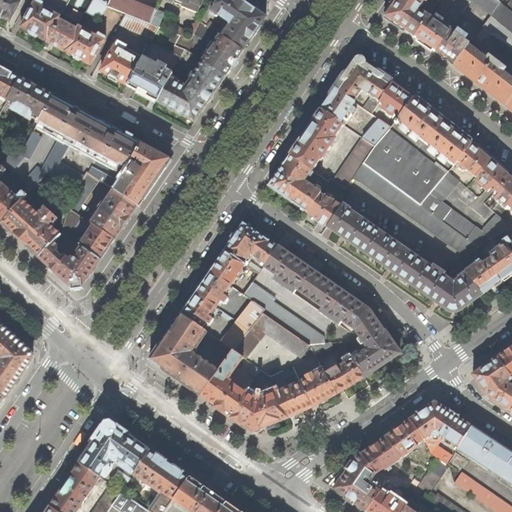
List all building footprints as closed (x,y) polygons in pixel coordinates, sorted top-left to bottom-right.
[(0,0),(0,15),(10,21),(21,0),(0,0)] [(33,34),(46,41),(60,16),(42,6),(44,2),(39,0),(35,0),(35,1),(34,2),(20,27),(33,34)] [(105,9),(108,6),(107,5),(109,1),(105,0),(92,0),(85,12),(99,20),(105,9)] [(108,6),(126,13),(161,27),(165,19),(164,12),(132,0),(109,0),(109,1),(107,5),(108,6)] [(174,0),(174,2),(198,11),(202,0),(174,0)] [(246,3),(242,0),(218,0),(212,10),(232,23),(223,36),(243,50),(266,16),(246,3)] [(394,0),(384,16),(414,37),(428,17),(418,9),(424,0),(394,0)] [(471,0),(491,14),(500,2),(496,0),(471,0)] [(423,43),(435,51),(450,30),(453,25),(461,14),(442,1),(434,13),(446,21),(444,25),(434,18),(433,19),(429,16),(428,17),(414,37),(423,43)] [(511,32),(511,11),(505,6),(500,2),(491,14),(490,15),(511,32)] [(54,45),(64,51),(78,26),(79,23),(61,13),(60,16),(46,41),(54,45)] [(152,39),(182,56),(186,49),(188,50),(191,42),(190,42),(191,39),(181,35),(161,27),(126,13),(120,24),(153,38),(152,39)] [(461,14),(453,25),(459,29),(466,18),(461,14)] [(234,63),(243,50),(223,36),(201,21),(194,33),(212,46),(207,53),(207,54),(203,60),(204,61),(226,76),(234,63)] [(76,57),(90,65),(104,40),(104,39),(105,36),(98,33),(96,36),(78,26),(64,51),(76,57)] [(445,58),(453,64),(468,44),(469,44),(464,41),(467,37),(457,29),(454,33),(450,30),(435,51),(445,58)] [(112,77),(127,85),(141,59),(125,50),(127,46),(118,41),(116,45),(115,45),(101,71),(112,77)] [(487,90),(504,104),(511,95),(511,79),(508,76),(510,73),(505,69),(505,68),(489,56),(488,56),(483,52),(481,55),(468,44),(453,64),(487,90)] [(141,92),(157,101),(170,78),(173,73),(142,56),(141,59),(127,85),(141,92)] [(344,75),(335,89),(353,101),(361,89),(368,94),(368,93),(372,95),(363,108),(371,113),(379,102),(393,82),(356,57),(344,75)] [(157,101),(195,122),(212,97),(226,76),(204,61),(186,87),(170,78),(157,101)] [(3,68),(0,66),(0,95),(7,100),(20,78),(3,68)] [(27,82),(20,78),(7,100),(15,104),(12,109),(21,114),(36,86),(27,82)] [(403,89),(393,82),(379,102),(383,105),(381,108),(393,117),(395,113),(399,116),(413,97),(403,89)] [(44,91),(36,86),(21,114),(30,119),(33,114),(40,118),(53,95),(44,91)] [(326,101),(320,110),(343,124),(344,125),(355,108),(352,106),(354,102),(353,101),(335,89),(326,101)] [(75,108),(53,95),(40,118),(39,120),(67,136),(64,142),(58,139),(42,169),(48,173),(53,176),(61,162),(70,145),(75,148),(78,142),(83,144),(96,119),(75,108)] [(429,109),(413,97),(399,116),(396,120),(454,165),(457,160),(472,143),(456,130),(429,109)] [(300,139),(290,155),(312,170),(320,159),(321,159),(335,138),(334,137),(343,124),(320,110),(300,139)] [(379,118),(362,138),(374,146),(389,129),(391,126),(379,118)] [(118,131),(96,119),(83,144),(119,164),(120,162),(128,166),(131,162),(141,143),(118,131)] [(446,174),(389,129),(374,146),(363,163),(420,205),(446,174)] [(42,136),(34,132),(20,156),(22,157),(29,159),(42,136)] [(345,189),(353,178),(363,163),(374,146),(362,138),(333,180),(345,189)] [(169,159),(141,143),(131,162),(134,164),(129,171),(128,170),(128,171),(128,172),(121,183),(92,167),(89,173),(99,180),(114,190),(138,206),(152,184),(169,159)] [(481,150),(472,143),(457,160),(460,163),(459,165),(466,171),(467,169),(476,177),(491,159),(481,150)] [(0,221),(2,223),(23,200),(28,194),(24,191),(17,198),(10,191),(9,192),(2,186),(3,185),(0,181),(0,176),(0,177),(9,168),(12,171),(24,158),(22,157),(20,156),(13,151),(0,164),(0,221)] [(292,202),(307,212),(320,194),(321,192),(304,181),(312,170),(290,155),(279,170),(269,186),(291,202),(292,202)] [(500,166),(491,159),(476,177),(479,179),(476,182),(485,190),(488,187),(494,192),(495,191),(510,175),(500,166)] [(73,189),(72,195),(84,176),(61,162),(53,176),(73,189)] [(459,251),(465,257),(478,248),(477,247),(420,205),(363,163),(353,178),(361,182),(459,251)] [(32,189),(48,173),(42,169),(38,166),(23,181),(32,189)] [(448,171),(446,174),(420,205),(477,247),(502,219),(497,215),(480,231),(441,202),(459,181),(448,171)] [(72,195),(68,207),(75,212),(99,180),(89,173),(87,172),(84,176),(72,195)] [(511,177),(510,175),(495,191),(498,194),(494,198),(504,208),(507,205),(511,208),(511,210),(511,208),(511,177)] [(125,224),(138,206),(114,190),(91,223),(94,225),(115,239),(125,224)] [(317,220),(327,226),(341,205),(334,201),(325,195),(324,196),(320,194),(307,212),(317,220)] [(20,241),(39,257),(53,242),(60,234),(52,226),(58,219),(45,207),(38,214),(23,200),(2,223),(20,241)] [(347,241),(365,253),(380,231),(371,225),(372,222),(364,217),(362,219),(355,214),(357,212),(350,207),(348,210),(342,205),(341,205),(327,226),(347,241)] [(108,249),(115,239),(94,225),(85,238),(74,230),(82,217),(75,212),(68,207),(61,233),(80,246),(101,260),(108,249)] [(511,228),(502,219),(477,247),(478,248),(498,234),(511,228)] [(233,238),(225,251),(244,264),(251,255),(265,265),(278,247),(244,223),(233,238)] [(386,268),(413,287),(429,265),(418,258),(419,255),(411,250),(410,252),(398,244),(400,242),(392,237),(391,239),(380,231),(365,253),(386,268)] [(511,240),(510,242),(506,237),(502,240),(504,242),(511,254),(511,240)] [(74,289),(81,288),(101,260),(80,246),(76,252),(79,255),(76,259),(75,258),(74,259),(72,262),(68,257),(65,260),(59,254),(58,246),(53,242),(39,257),(58,274),(74,289)] [(510,274),(511,272),(511,254),(504,242),(495,249),(496,251),(491,255),(492,257),(487,260),(501,280),(510,274)] [(300,262),(278,247),(265,265),(264,267),(276,276),(274,280),(294,293),(296,290),(309,299),(323,278),(300,262)] [(218,261),(211,272),(231,286),(236,278),(238,279),(242,272),(242,270),(245,265),(244,264),(225,251),(218,261)] [(492,287),(501,280),(487,260),(483,263),(481,262),(476,266),(474,264),(465,270),(467,273),(482,294),(492,287)] [(434,302),(448,311),(450,312),(452,313),(455,312),(458,311),(482,294),(467,273),(456,280),(454,283),(446,277),(448,275),(434,265),(432,268),(429,265),(413,287),(434,302)] [(259,274),(254,270),(239,292),(243,295),(244,295),(252,283),(259,274)] [(203,284),(196,294),(216,308),(221,301),(224,304),(228,298),(225,296),(231,286),(211,272),(203,284)] [(344,292),(323,278),(309,299),(322,307),(319,311),(339,325),(342,321),(354,330),(368,310),(344,292)] [(275,299),(252,283),(244,295),(254,302),(266,310),(263,313),(310,346),(324,344),(323,337),(273,302),(275,299)] [(188,305),(182,315),(202,329),(206,323),(209,326),(213,319),(210,317),(216,308),(196,294),(188,305)] [(250,330),(263,313),(266,310),(254,302),(238,322),(250,330)] [(384,334),(368,310),(354,330),(367,349),(356,356),(353,359),(364,378),(381,366),(399,354),(392,342),(386,333),(384,334)] [(310,347),(310,346),(263,313),(250,330),(233,351),(244,358),(245,359),(265,331),(295,352),(295,353),(301,358),(301,357),(302,357),(310,347)] [(176,379),(201,396),(220,371),(194,352),(207,333),(202,329),(182,315),(151,359),(151,362),(176,379)] [(238,322),(222,343),(233,351),(250,330),(238,322)] [(31,352),(3,326),(0,328),(0,394),(6,399),(20,377),(32,360),(33,355),(31,352)] [(327,344),(324,344),(310,346),(310,347),(318,361),(332,354),(327,344)] [(511,348),(509,351),(498,358),(511,378),(511,348)] [(217,407),(232,417),(249,393),(247,392),(234,383),(231,383),(227,381),(228,377),(229,375),(231,376),(244,358),(233,351),(220,371),(201,396),(217,407)] [(345,390),(364,378),(353,359),(350,354),(342,359),(345,364),(338,368),(337,367),(325,373),(337,395),(339,393),(342,392),(345,390)] [(487,396),(511,412),(511,410),(511,386),(508,384),(511,380),(511,378),(498,358),(472,376),(479,386),(487,396)] [(265,360),(259,369),(261,371),(270,377),(283,372),(265,360)] [(259,369),(255,367),(251,373),(257,378),(261,371),(259,369)] [(322,402),(337,395),(325,373),(321,367),(305,376),(306,379),(300,383),(312,408),(315,406),(319,404),(322,402)] [(294,416),(312,408),(300,383),(277,393),(287,418),(290,417),(294,416)] [(390,388),(388,384),(385,386),(381,389),(379,390),(380,392),(381,394),(390,388)] [(249,393),(232,417),(253,432),(255,433),(258,433),(260,432),(262,430),(262,428),(264,428),(265,428),(287,418),(277,393),(276,392),(260,399),(256,398),(249,393)] [(412,403),(414,406),(421,401),(423,400),(422,398),(421,397),(419,398),(412,403)] [(423,411),(410,420),(423,440),(431,454),(437,459),(446,465),(449,460),(435,449),(443,438),(457,447),(458,446),(471,427),(437,401),(423,411)] [(398,429),(386,437),(401,459),(417,448),(416,446),(423,440),(410,420),(398,429)] [(94,443),(80,462),(100,476),(102,474),(106,477),(113,467),(110,465),(113,461),(118,460),(123,463),(121,466),(131,473),(134,469),(136,471),(150,451),(108,422),(94,443)] [(511,453),(492,440),(471,427),(458,446),(471,455),(469,458),(488,470),(490,467),(511,481),(511,484),(511,485),(511,453)] [(374,446),(362,454),(376,474),(384,469),(385,471),(401,459),(386,437),(374,446)] [(169,464),(150,451),(136,471),(134,474),(162,494),(150,511),(165,511),(189,478),(169,464)] [(350,500),(367,511),(381,491),(382,489),(379,487),(385,479),(383,475),(376,475),(376,474),(362,454),(356,459),(334,489),(350,500)] [(448,467),(446,465),(437,459),(412,493),(418,497),(425,486),(431,490),(444,472),(448,467)] [(65,485),(50,506),(58,511),(76,511),(101,477),(100,476),(80,462),(65,485)] [(511,511),(511,507),(462,473),(454,483),(496,511),(511,511)] [(237,511),(214,496),(189,478),(165,511),(150,511),(122,492),(112,505),(121,511),(237,511)] [(107,511),(112,505),(122,492),(122,491),(113,484),(93,511),(107,511)] [(367,511),(402,511),(406,507),(390,495),(388,497),(381,491),(367,511)] [(446,500),(437,494),(435,496),(430,493),(427,496),(424,494),(421,499),(438,511),(446,500)] [(463,511),(446,500),(438,511),(439,511),(463,511)]
